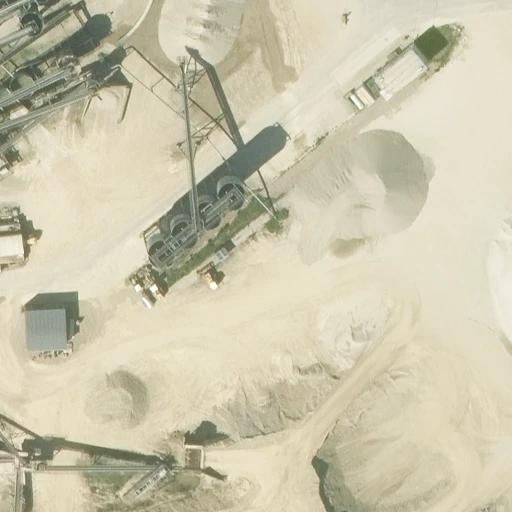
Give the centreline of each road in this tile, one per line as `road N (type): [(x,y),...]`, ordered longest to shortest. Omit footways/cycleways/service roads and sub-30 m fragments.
road 1 (track): [(394,38),(492,21),(502,100),(468,152),(360,222),(192,300),(9,448)]
road 2 (track): [(0,295),(61,286),(312,81)]
